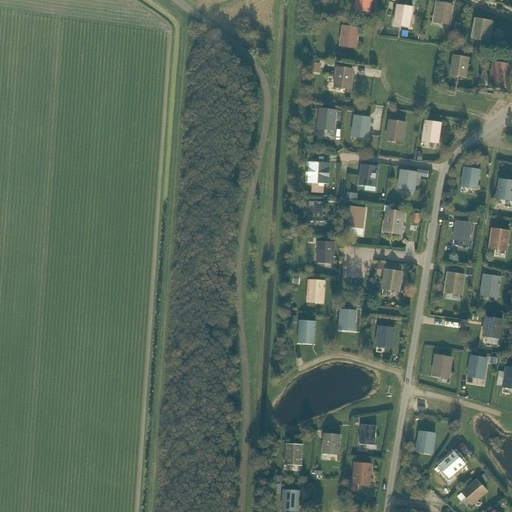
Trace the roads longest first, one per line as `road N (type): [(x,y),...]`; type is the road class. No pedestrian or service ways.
road 1 (unclassified): [(243,511),(239,265),(267,92),(248,57),(178,0)]
road 2 (unknown): [(196,14),(186,24),(153,511)]
road 3 (track): [(507,115),(410,102),(393,95),(384,66)]
